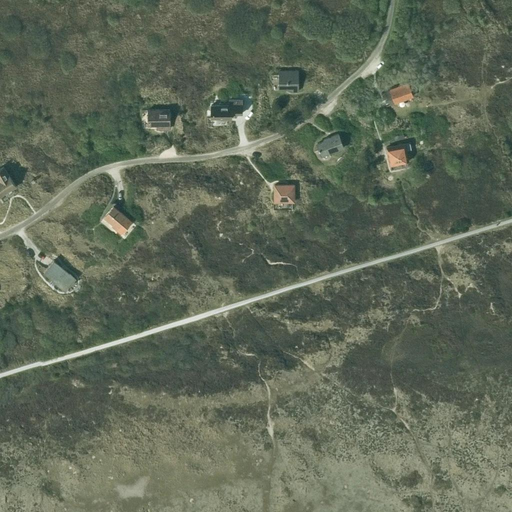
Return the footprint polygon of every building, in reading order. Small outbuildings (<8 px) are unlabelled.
[(291,70),(279,70),(279,86),(287,86),(287,89),(291,89),(291,91),(298,91),(298,71),(291,71),(291,70)] [(390,89),(381,92),(383,98),(387,96),(390,104),(394,102),(412,96),(408,82),(390,89)] [(242,110),(242,98),(229,98),(229,105),(211,105),(211,117),(224,117),(224,118),(231,118),(231,110),(242,110)] [(169,109),(148,109),(148,124),(157,124),(157,129),(169,129),(169,109)] [(343,147),(338,133),(323,139),(324,141),(317,143),(321,154),(328,152),(328,153),(343,147)] [(405,143),(386,147),(389,161),(390,165),(408,161),(407,157),(406,150),(411,149),(410,143),(405,144),(405,143)] [(0,195),(16,186),(8,174),(3,166),(0,168),(0,195)] [(274,201),(294,201),(294,184),(274,184),(274,201)] [(113,206),(104,216),(116,227),(115,228),(121,233),(131,221),(113,206)] [(75,278),(53,260),(43,271),(65,290),(75,278)]
